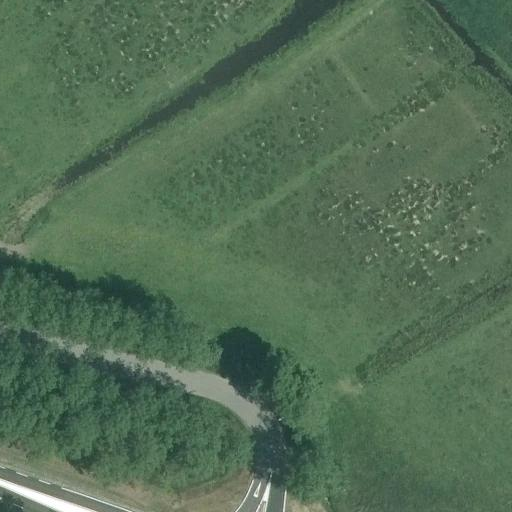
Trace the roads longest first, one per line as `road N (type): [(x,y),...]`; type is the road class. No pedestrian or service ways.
road 1 (unclassified): [(270,472),(262,422),(220,388),(0,332)]
road 2 (primary): [(114,511),(0,473)]
